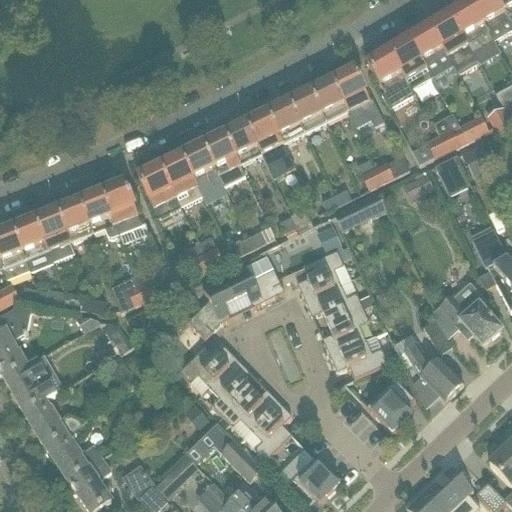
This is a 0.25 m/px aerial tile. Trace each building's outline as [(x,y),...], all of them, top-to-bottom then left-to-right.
[(511,27),(509,23),(495,0),(482,0),(471,7),(489,35),(494,46),(511,35),(511,27)] [(511,21),(511,0),(495,0),(509,23),(511,21)] [(489,35),(471,7),(451,19),(474,57),(494,46),(489,35)] [(480,68),(474,57),(451,19),(430,31),(453,70),(460,80),(480,68)] [(453,70),(430,31),(410,44),(433,83),(453,70)] [(433,83),(410,44),(389,56),(406,85),(412,95),(433,83)] [(412,95),(406,85),(389,56),(381,61),(378,56),(367,63),(369,68),(366,69),(367,71),(369,70),(385,97),(382,99),(390,114),(415,99),(412,95)] [(370,106),(364,95),(355,77),(357,76),(357,75),(333,86),(348,117),(349,116),(357,133),(372,125),(375,132),(384,128),(373,104),(370,106)] [(348,117),(333,86),(311,97),(326,127),(348,117)] [(511,90),(497,99),(505,114),(505,113),(511,125),(511,90)] [(326,127),(311,97),(290,108),(305,138),(326,127)] [(305,138),(290,108),(268,118),(283,149),(305,138)] [(511,125),(505,113),(505,114),(488,123),(498,141),(511,134),(511,125)] [(283,149),(268,118),(247,129),(262,159),(269,174),(290,163),(283,149)] [(468,147),(489,136),(481,121),(460,132),(468,147)] [(262,159),(247,129),(225,140),(240,170),(262,159)] [(461,151),(453,134),(428,147),(429,149),(436,164),(461,151)] [(245,180),(240,170),(225,140),(204,150),(224,191),(245,180)] [(481,148),(463,158),(473,179),(493,170),(481,148)] [(224,191),(204,150),(182,161),(202,202),(224,191)] [(436,170),(448,194),(465,186),(458,171),(461,169),(457,160),(436,170)] [(202,202),(182,161),(161,172),(181,212),(202,202)] [(357,172),(361,179),(373,172),(369,165),(357,172)] [(395,183),(388,169),(387,167),(362,180),(369,196),(395,183)] [(181,212),(161,172),(137,184),(137,185),(139,184),(159,223),(181,212)] [(427,177),(406,190),(415,204),(436,191),(427,177)] [(138,219),(135,211),(126,190),(128,189),(127,188),(103,198),(115,229),(119,240),(123,249),(145,241),(141,230),(138,219)] [(347,194),(335,200),(340,210),(353,203),(347,194)] [(115,229),(103,198),(94,201),(92,196),(79,202),(81,206),(80,207),(93,238),(115,229)] [(379,199),(335,221),(342,236),(386,214),(379,199)] [(335,200),(323,206),(328,216),(340,210),(335,200)] [(93,238),(80,207),(58,216),(71,247),(93,238)] [(76,258),(71,247),(58,216),(50,219),(48,214),(35,219),(37,224),(36,225),(49,256),(53,267),(76,258)] [(306,214),(292,221),(297,232),(311,224),(306,214)] [(297,232),(292,221),(280,227),(285,238),(295,232),(297,232)] [(49,256),(36,225),(28,228),(26,223),(13,228),(15,233),(14,233),(27,265),(31,276),(53,267),(49,256)] [(295,232),(285,238),(288,244),(298,239),(295,232)] [(319,238),(327,256),(341,249),(333,232),(319,238)] [(27,265),(14,233),(0,239),(0,261),(5,274),(9,284),(31,276),(27,265)] [(268,247),(262,236),(248,243),(254,254),(268,247)] [(487,247),(476,252),(486,273),(487,272),(490,277),(478,283),(486,295),(497,289),(511,316),(511,315),(511,266),(507,261),(507,262),(498,242),(487,247)] [(216,252),(212,243),(199,249),(205,260),(218,253),(217,251),(216,252)] [(254,254),(248,243),(237,249),(242,259),(254,254)] [(205,260),(199,249),(188,254),(200,280),(225,268),(218,253),(205,260)] [(310,284),(302,287),(299,292),(305,305),(341,289),(335,275),(344,271),(338,256),(304,271),(310,284)] [(246,273),(226,284),(236,306),(247,300),(253,312),(285,297),(267,261),(245,272),(246,273)] [(147,276),(136,281),(141,291),(129,297),(136,312),(161,300),(153,284),(151,284),(147,276)] [(141,291),(136,281),(113,293),(122,318),(134,311),(135,313),(136,312),(129,297),(141,291)] [(226,311),(236,306),(226,284),(204,294),(210,306),(188,327),(205,344),(221,328),(232,323),(226,311)] [(502,335),(481,311),(485,308),(467,287),(439,312),(431,320),(435,325),(447,345),(459,334),(468,344),(473,340),(483,351),(502,335)] [(347,303),(341,289),(305,305),(311,319),(317,320),(322,317),(327,329),(363,312),(372,308),(369,301),(360,305),(357,298),(347,303)] [(12,290),(1,296),(8,309),(19,302),(12,290)] [(36,305),(38,294),(25,292),(23,303),(36,305)] [(48,296),(38,294),(36,305),(65,310),(67,300),(64,299),(65,297),(48,294),(48,296)] [(0,296),(0,313),(8,309),(1,296),(0,296)] [(92,316),(94,304),(80,302),(78,314),(92,316)] [(110,307),(94,304),(92,316),(108,318),(110,307)] [(149,311),(126,322),(136,341),(158,330),(149,311)] [(369,326),(363,312),(327,329),(332,340),(327,343),(324,347),(330,361),(366,345),(360,331),(369,326)] [(18,355),(13,345),(27,338),(32,317),(17,313),(0,322),(0,375),(1,378),(4,378),(7,382),(28,370),(20,354),(18,355)] [(79,322),(76,324),(84,338),(100,329),(98,325),(79,322)] [(452,353),(447,345),(435,325),(423,332),(441,360),(452,353)] [(372,358),(366,345),(330,361),(336,374),(342,375),(349,372),(355,384),(388,368),(382,354),(372,358)] [(464,389),(450,374),(440,364),(432,372),(418,349),(405,357),(421,383),(445,407),(464,389)] [(209,392),(237,364),(227,354),(221,355),(215,361),(206,352),(180,377),(191,389),(198,381),(209,392)] [(44,360),(28,370),(7,382),(27,415),(45,405),(56,398),(43,375),(50,371),(44,360)] [(251,394),(242,385),(246,381),(248,375),(237,364),(209,392),(220,403),(212,410),(223,421),(251,394)] [(415,404),(396,384),(367,412),(393,439),(412,419),(406,413),(415,404)] [(251,436),(280,408),(269,397),(264,399),(260,403),(251,394),(223,421),(233,432),(241,425),(251,436)] [(70,420),(61,425),(52,411),(50,413),(45,405),(27,415),(49,449),(82,428),(80,425),(70,420)] [(283,430),(289,424),(290,419),(280,408),(251,436),(262,447),(255,454),(266,465),(272,459),(292,440),(283,430)] [(82,459),(75,449),(88,441),(95,428),(92,423),(82,429),(82,428),(49,449),(70,484),(90,471),(103,463),(95,451),(82,459)] [(259,471),(238,449),(221,432),(209,444),(222,457),(222,458),(251,487),(263,475),(259,471)] [(511,452),(510,450),(490,469),(504,483),(511,491),(511,452)] [(266,465),(259,471),(263,475),(268,481),(281,468),(272,459),(266,465)] [(168,503),(199,474),(188,462),(156,491),(168,503)] [(103,511),(112,507),(99,487),(113,477),(103,463),(90,471),(70,484),(87,511),(103,511)] [(341,490),(315,463),(286,491),(306,511),(314,503),(321,509),(341,490)] [(141,469),(121,483),(137,505),(150,492),(151,492),(155,489),(141,469)] [(455,511),(473,495),(466,487),(452,473),(410,511),(455,511)] [(237,511),(231,505),(214,488),(204,497),(218,511),(237,511)] [(489,489),(477,500),(488,511),(501,511),(507,507),(504,504),(489,489)] [(162,511),(166,508),(151,492),(150,492),(137,505),(143,511),(162,511)] [(271,511),(267,508),(270,505),(264,499),(258,499),(250,507),(240,496),(231,505),(237,511),(271,511)]
